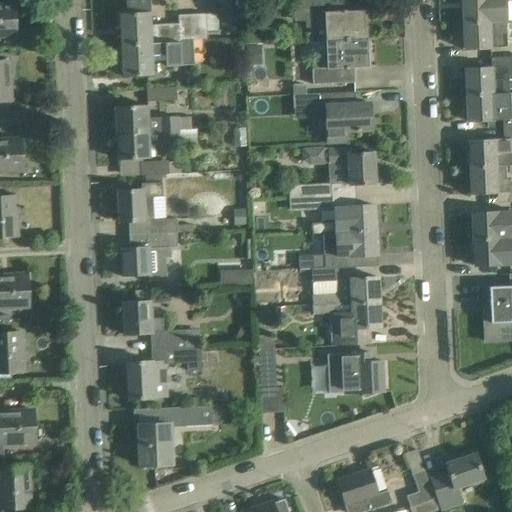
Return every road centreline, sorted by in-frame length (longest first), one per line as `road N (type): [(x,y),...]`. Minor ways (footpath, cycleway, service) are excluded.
road 1 (residential): [(96,511),(71,0)]
road 2 (residential): [(440,412),(423,0)]
road 3 (residential): [(298,461),(144,511)]
road 4 (residential): [(440,412),(298,461)]
